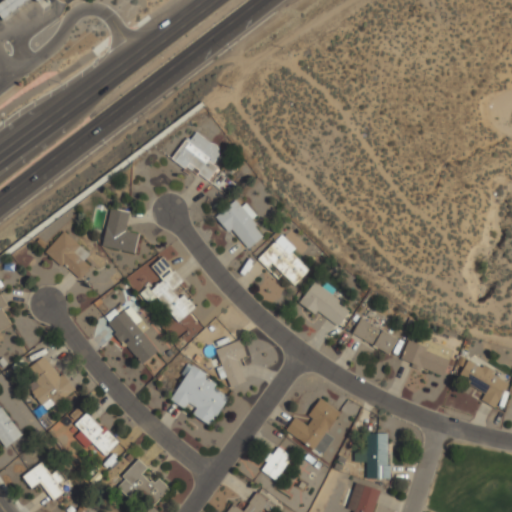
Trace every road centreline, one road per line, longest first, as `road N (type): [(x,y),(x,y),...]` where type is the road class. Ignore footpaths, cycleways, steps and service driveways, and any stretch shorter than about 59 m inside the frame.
road 1 (residential): [(168,211),(303,353),(440,424),(511,442)]
road 2 (primary): [(0,197),(261,0)]
road 3 (primary): [(215,0),(0,165)]
road 4 (residential): [(49,310),(209,476)]
road 5 (residential): [(303,353),(184,511)]
